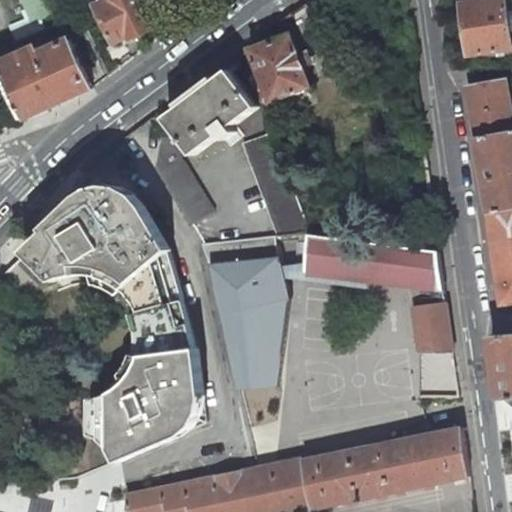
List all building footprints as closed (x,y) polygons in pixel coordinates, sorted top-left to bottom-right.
[(13,0),(0,0),(0,31),(22,23),(13,0)] [(24,0),(29,20),(12,23),(15,37),(39,32),(36,19),(48,16),(44,0),(24,0)] [(172,22),(161,0),(110,0),(98,6),(116,44),(131,37),(133,40),(172,22)] [(507,0),(489,0),(464,4),(471,55),(511,49),(511,30),(509,11),(507,0)] [(293,34),(298,33),(291,14),(241,52),(244,60),(262,105),(312,87),(293,34)] [(38,47),(0,64),(0,65),(25,120),(94,88),(72,39),(41,53),(38,47)] [(171,114),(172,116),(169,118),(158,167),(192,226),(216,212),(186,163),(182,157),(193,149),(197,155),(224,135),(227,140),(238,131),(235,127),(262,106),(262,105),(244,60),(171,114)] [(471,90),(492,214),(511,210),(511,91),(511,83),(471,90)] [(243,137),(238,131),(227,140),(232,145),(243,137)] [(273,133),(245,143),(280,236),(311,232),(273,133)] [(186,300),(172,250),(146,207),(137,196),(125,189),(111,187),(96,191),(84,199),(81,202),(51,231),(3,276),(25,300),(52,275),(58,281),(69,277),(80,275),(80,265),(90,265),(111,269),(123,275),(134,283),(127,289),(138,303),(142,312),(186,300)] [(511,210),(492,214),(505,303),(511,301),(511,210)] [(387,273),(390,245),(312,235),(309,272),(361,278),(363,265),(379,267),(378,272),(387,273)] [(386,282),(424,286),(428,250),(390,245),(387,273),(386,282)] [(441,251),(428,250),(424,286),(446,289),(441,251)] [(283,257),(213,265),(241,390),(281,386),(293,298),(283,257)] [(363,265),(361,278),(386,282),(387,273),(378,272),(379,267),(363,265)] [(206,401),(200,351),(186,300),(142,312),(143,313),(135,315),(139,333),(140,345),(137,354),(134,364),(142,367),(134,379),(127,385),(106,399),(107,419),(77,478),(194,428),(198,425),(206,412),(206,401)] [(448,305),(416,310),(421,352),(455,351),(448,305)] [(511,333),(497,335),(503,400),(511,399),(511,333)] [(421,352),(421,397),(461,397),(455,351),(421,352)] [(129,511),(298,511),(472,475),(465,426),(259,470),(127,497),(129,511)]
